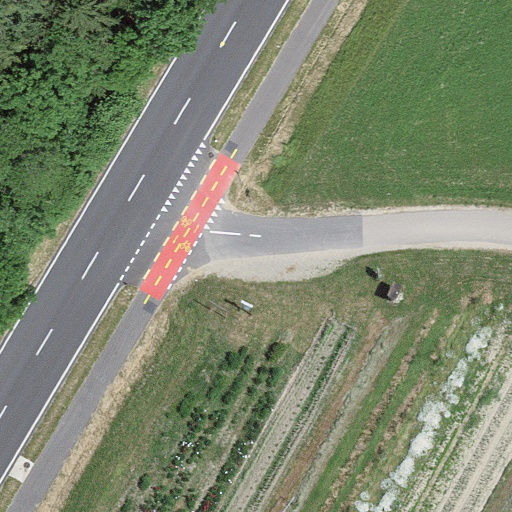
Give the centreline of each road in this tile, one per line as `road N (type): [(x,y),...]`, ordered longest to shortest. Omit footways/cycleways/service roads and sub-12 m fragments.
road 1 (unclassified): [(124,199),(252,233),(402,225),(511,230)]
road 2 (secondary): [(124,199),(0,409)]
road 3 (secondary): [(241,0),(124,199)]
